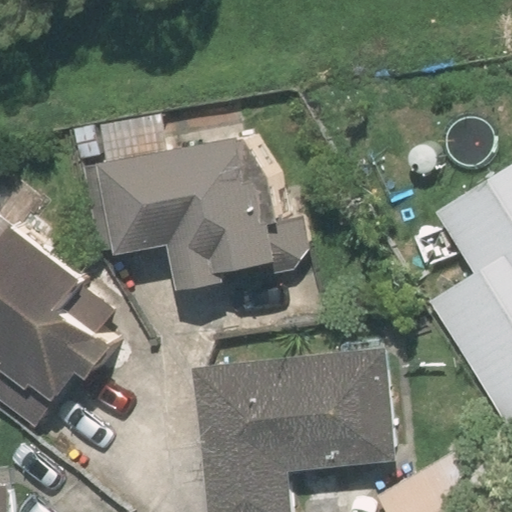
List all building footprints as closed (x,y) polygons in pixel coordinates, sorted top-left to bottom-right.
[(306,185),(295,187),(292,169),(258,175),(251,132),(175,145),(169,113),(104,125),(125,248),(179,239),(188,291),(241,282),(239,270),(280,263),(282,275),(309,270),(307,258),(318,256),(306,185)] [(438,299),(511,428),(511,164),(445,202),(485,272),(438,299)] [(109,330),(125,309),(107,295),(113,288),(25,219),(22,222),(0,204),(0,352),(40,384),(47,375),(71,394),(91,369),(101,377),(127,344),(109,330)] [(409,461),(404,354),(403,328),(330,332),(331,348),(247,352),(247,362),(208,364),(215,511),(301,511),(299,467),(409,461)] [(511,511),(511,478),(483,431),(383,493),(394,511),(511,511)] [(33,433),(13,457),(65,501),(85,477),(33,433)] [(0,482),(0,511),(22,511),(20,481),(0,482)]
